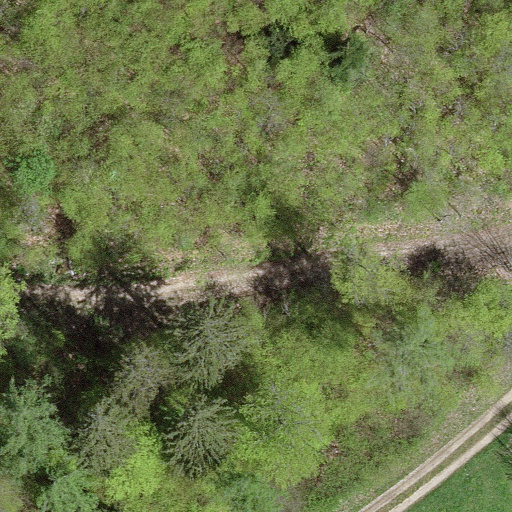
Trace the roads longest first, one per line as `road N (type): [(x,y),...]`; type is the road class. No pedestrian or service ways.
road 1 (track): [(511,234),(149,301),(0,303)]
road 2 (track): [(511,406),(384,511)]
